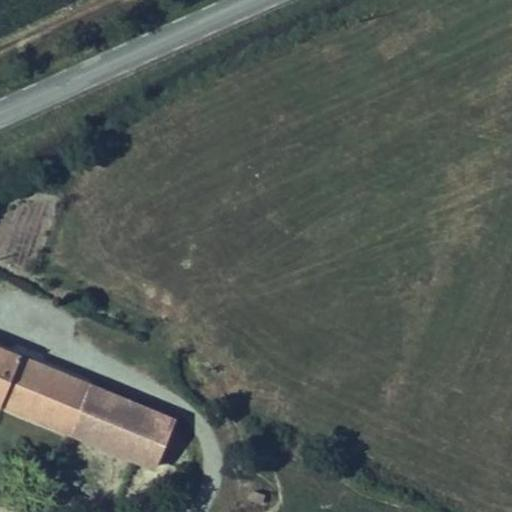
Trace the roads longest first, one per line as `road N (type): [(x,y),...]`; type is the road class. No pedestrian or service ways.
road 1 (unknown): [(185,511),(200,489),(209,446),(191,407),(0,299)]
road 2 (secondary): [(251,0),(0,112)]
